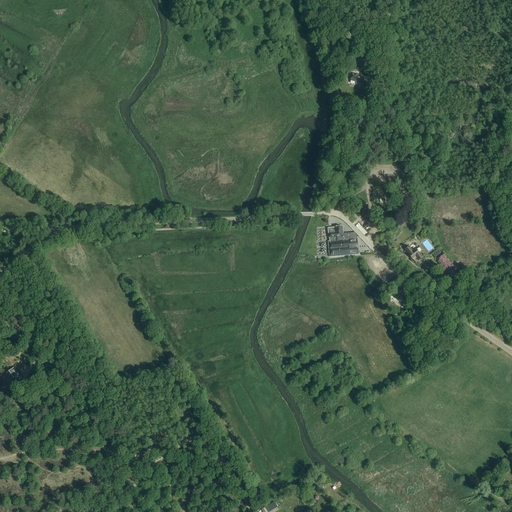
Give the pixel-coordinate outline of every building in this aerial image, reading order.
[(354,84),(355,82),(363,84),(364,77),(352,74),(350,83),(354,84)] [(371,217),(368,207),(362,209),(365,219),(371,217)] [(330,242),(328,242),(329,257),(358,254),(357,240),(357,239),(356,238),(356,235),(356,234),(355,233),(352,233),(350,233),(343,234),(342,227),(334,227),(334,228),(328,229),(329,238),(329,240),(330,242)] [(408,247),(405,250),(410,256),(410,257),(412,259),(413,260),(416,258),(418,261),(423,257),(419,253),(421,251),(421,250),(420,249),(418,249),(414,253),(408,247)] [(458,280),(451,279),(449,286),(456,287),(458,280)] [(401,303),(405,297),(397,290),(395,293),(393,291),(388,296),(392,299),(394,297),(401,303)] [(14,368),(7,374),(11,380),(15,377),(17,382),(20,380),(18,376),(16,374),(17,373),(14,368)]
